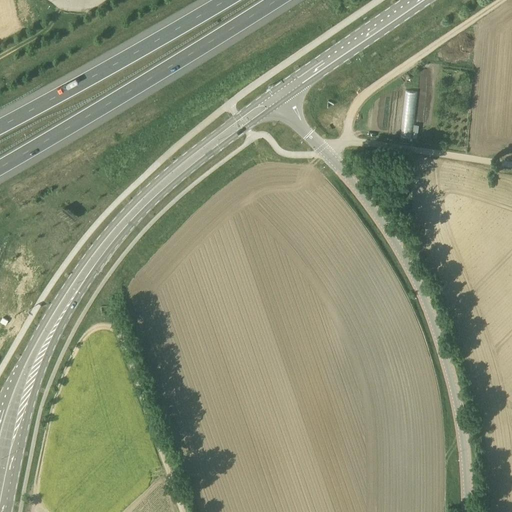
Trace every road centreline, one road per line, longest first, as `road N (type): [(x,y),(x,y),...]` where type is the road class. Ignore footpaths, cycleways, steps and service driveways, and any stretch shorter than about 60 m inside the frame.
road 1 (primary): [(5,511),(30,402),(75,302),(142,213),(279,95)]
road 2 (primary): [(279,95),(170,168),(97,242),(24,358),(0,423)]
road 3 (track): [(184,511),(118,331),(107,325),(82,332),(66,365),(30,511)]
road 4 (tertiary): [(470,511),(466,437),(439,326),(385,226),(324,154)]
road 5 (motorway): [(0,169),(279,0)]
road 6 (motorway): [(226,0),(0,126)]
road 7 (track): [(349,142),(359,102),(506,0)]
road 8 (primary): [(279,95),(418,0)]
